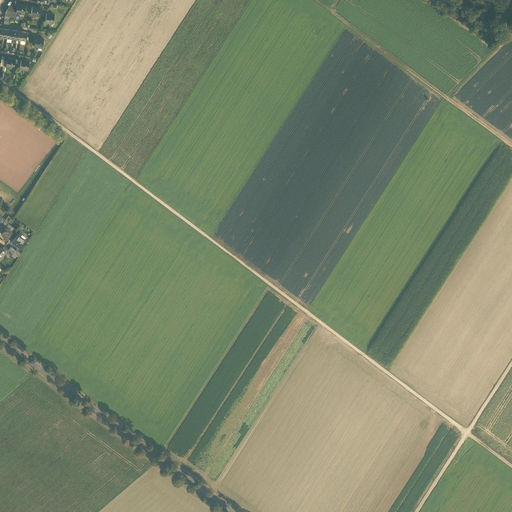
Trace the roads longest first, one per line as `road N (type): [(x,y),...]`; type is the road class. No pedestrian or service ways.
road 1 (track): [(0,80),(511,466)]
road 2 (track): [(309,314),(440,108),(511,34)]
road 3 (secondary): [(230,511),(0,338)]
road 4 (track): [(316,0),(511,147)]
road 5 (track): [(420,511),(511,369)]
